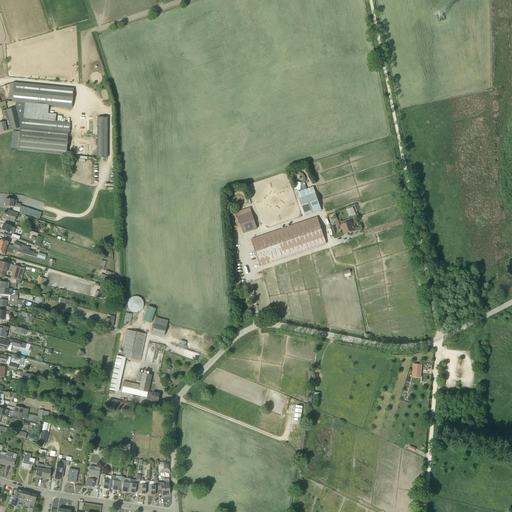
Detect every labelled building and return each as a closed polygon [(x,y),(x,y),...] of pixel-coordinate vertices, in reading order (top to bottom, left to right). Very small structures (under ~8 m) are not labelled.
[(5,122),(0,123),(0,132),(0,133),(13,130),(13,134),(12,138),(11,148),(18,148),(18,150),(18,151),(23,151),(66,155),(68,133),(69,133),(70,123),(55,122),(47,121),(48,114),(48,110),(48,105),(72,107),(73,89),(13,83),(12,100),(12,102),(16,102),(16,108),(7,110),(2,111),(5,121),(5,122)] [(97,138),(107,138),(108,118),(97,118),(97,138)] [(107,158),(107,138),(97,138),(97,158),(107,158)] [(320,211),(312,188),(298,193),(306,216),(320,211)] [(19,213),(20,204),(17,204),(17,201),(14,201),(14,200),(5,199),(5,207),(13,208),(12,212),(16,213),(16,212),(19,213)] [(26,214),(40,219),(42,213),(28,208),(26,214)] [(256,229),(249,209),(237,212),(245,233),(256,229)] [(7,214),(6,214),(5,214),(3,214),(2,219),(13,223),(15,220),(13,219),(14,216),(16,217),(17,217),(18,214),(16,213),(12,212),(11,215),(7,214)] [(326,244),(317,217),(251,240),(260,266),(326,244)] [(354,231),(351,222),(341,226),(344,234),(354,231)] [(12,234),(13,234),(15,228),(3,224),(1,230),(6,232),(12,234)] [(40,247),(43,238),(37,236),(34,245),(40,247)] [(9,249),(10,247),(11,246),(8,245),(9,242),(1,240),(1,241),(0,240),(0,247),(0,248),(1,247),(7,248),(7,249),(9,249)] [(12,250),(33,257),(34,252),(29,251),(29,248),(24,246),(15,242),(13,247),(13,248),(12,250)] [(17,280),(21,268),(15,266),(0,262),(0,275),(2,276),(5,277),(6,272),(7,272),(7,271),(12,273),(10,278),(17,280)] [(108,278),(109,277),(101,274),(100,278),(107,280),(112,281),(114,282),(114,281),(112,280),(108,278)] [(47,279),(39,277),(37,284),(45,286),(47,279)] [(12,290),(12,284),(16,284),(20,284),(21,281),(17,280),(10,278),(10,279),(8,278),(7,283),(0,283),(0,288),(10,290),(12,290)] [(11,296),(12,290),(10,290),(0,288),(0,294),(10,296),(9,302),(14,303),(17,304),(17,300),(17,296),(11,296)] [(104,293),(96,291),(94,297),(103,299),(104,293)] [(128,299),(127,300),(126,302),(126,304),(126,306),(126,308),(127,309),(129,311),(130,312),(132,312),(134,313),(136,312),(138,312),(139,311),(141,309),(142,308),(142,306),(142,304),(142,302),(141,300),(140,299),(139,297),(137,297),(135,296),(133,296),(131,297),(129,297),(128,299)] [(19,305),(17,304),(14,303),(9,302),(7,301),(0,300),(0,306),(6,307),(6,310),(11,311),(12,308),(8,307),(8,305),(13,307),(13,306),(19,308),(19,305)] [(149,324),(154,309),(147,306),(141,321),(149,324)] [(6,320),(6,316),(4,316),(4,314),(17,315),(18,313),(11,312),(11,311),(6,310),(6,312),(4,311),(0,310),(0,319),(3,320),(6,320)] [(114,317),(110,315),(109,318),(106,317),(104,323),(109,325),(112,326),(113,326),(114,317)] [(164,337),(167,323),(168,321),(156,318),(152,334),(164,337)] [(120,357),(125,358),(140,361),(146,334),(126,330),(120,357)] [(0,349),(6,351),(8,342),(0,340),(0,349)] [(125,358),(120,357),(116,356),(109,390),(118,392),(125,358)] [(413,365),(412,377),(421,378),(422,365),(413,365)] [(148,392),(151,375),(137,372),(135,381),(136,382),(135,384),(134,391),(147,394),(148,392)] [(134,391),(135,384),(123,382),(121,392),(147,398),(147,394),(134,391)] [(10,394),(4,392),(0,391),(0,400),(3,401),(4,395),(9,396),(10,394)] [(158,402),(159,395),(148,392),(147,394),(147,398),(146,399),(158,402)] [(131,411),(132,404),(110,399),(108,405),(131,411)] [(300,421),(302,407),(296,406),(295,411),(294,420),(300,421)] [(6,418),(8,411),(0,408),(0,416),(1,416),(6,418)] [(22,414),(13,412),(13,416),(12,419),(20,421),(20,418),(26,420),(27,415),(22,414)] [(42,431),(48,432),(49,432),(50,424),(44,423),(42,431)] [(25,439),(27,433),(14,430),(13,436),(25,439)] [(42,431),(39,442),(46,443),(48,432),(42,431)] [(13,467),(17,455),(7,452),(6,454),(1,452),(0,455),(0,464),(5,466),(6,464),(13,467)] [(29,462),(31,454),(24,453),(21,467),(27,468),(27,470),(31,471),(33,463),(29,462)] [(66,461),(61,460),(61,464),(57,463),(55,479),(59,480),(60,477),(63,478),(65,466),(66,461)] [(44,469),(44,465),(37,464),(35,476),(42,477),(44,469)] [(99,476),(101,468),(95,467),(95,470),(89,469),(88,479),(87,479),(86,486),(91,487),(92,485),(97,486),(99,476)] [(49,478),(50,471),(44,469),(42,477),(49,478)] [(76,483),(78,470),(69,469),(68,478),(70,478),(69,482),(76,483)] [(110,480),(111,476),(105,476),(104,474),(101,474),(100,486),(104,487),(104,489),(109,490),(110,488),(109,488),(110,480)] [(119,489),(121,477),(116,476),(115,477),(114,476),(111,475),(111,476),(110,480),(109,488),(110,488),(114,489),(113,491),(119,491),(119,489)] [(135,492),(138,492),(139,485),(140,481),(141,476),(137,475),(136,480),(135,483),(135,484),(130,483),(128,493),(135,494),(135,492)] [(124,483),(124,482),(124,478),(124,477),(121,477),(119,489),(123,490),(123,492),(128,493),(130,483),(124,483)] [(169,483),(169,482),(168,482),(168,479),(164,479),(164,483),(157,483),(158,490),(161,490),(161,492),(162,493),(163,493),(163,496),(167,496),(167,494),(169,494),(169,488),(168,488),(168,483),(169,483)] [(149,486),(149,481),(149,480),(146,480),(145,481),(140,481),(139,485),(139,492),(138,492),(138,494),(144,495),(144,493),(148,493),(149,486)] [(158,490),(157,483),(157,481),(154,481),(154,482),(149,481),(149,486),(148,493),(148,495),(153,495),(153,493),(158,494),(158,490)] [(18,506),(20,499),(22,491),(16,490),(14,496),(11,495),(8,503),(11,504),(17,506),(18,506)] [(28,504),(31,494),(22,491),(20,499),(18,506),(21,507),(23,502),(28,504)] [(28,511),(32,511),(37,496),(31,494),(28,504),(31,504),(28,511)]
